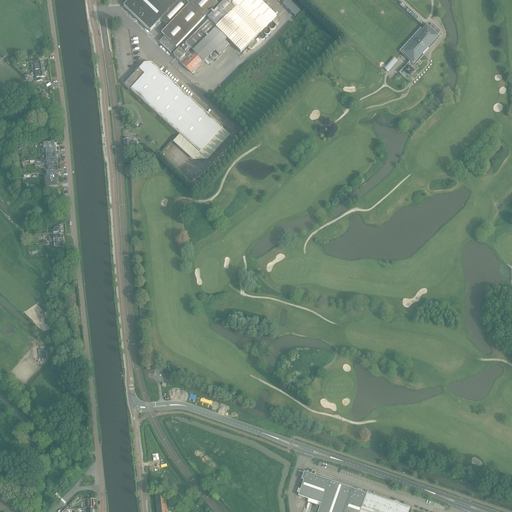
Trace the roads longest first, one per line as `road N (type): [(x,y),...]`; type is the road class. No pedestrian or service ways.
road 1 (unclassified): [(97,452),(49,0)]
road 2 (unclassified): [(137,405),(89,0)]
road 3 (unclassified): [(137,405),(182,405),(269,435)]
